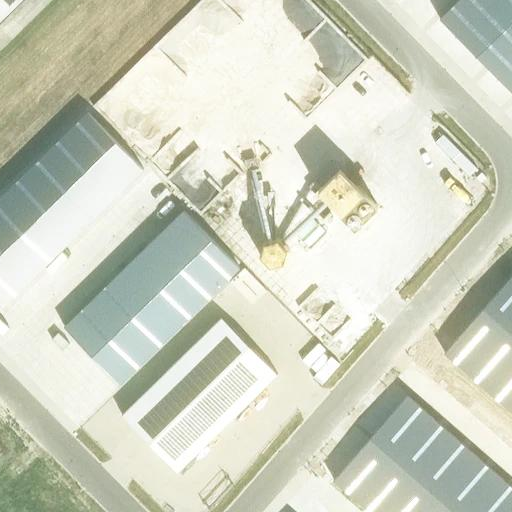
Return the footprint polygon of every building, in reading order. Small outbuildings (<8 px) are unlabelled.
[(0,0),(0,22),(22,0),(0,0)] [(491,0),(458,0),(439,19),(464,44),(500,8),(491,0)] [(511,0),(491,0),(500,8),(511,21),(511,20),(511,0)] [(464,44),(489,68),(511,44),(511,20),(511,21),(500,8),(464,44)] [(511,44),(489,68),(511,91),(511,44)] [(86,110),(66,129),(123,188),(143,168),(86,110)] [(66,129),(46,149),(103,207),(123,188),(66,129)] [(443,134),(434,143),(469,176),(477,168),(443,134)] [(46,149),(26,168),(83,227),(103,207),(46,149)] [(340,167),(317,189),(355,228),(377,206),(340,167)] [(26,168),(6,188),(34,217),(63,246),(83,227),(26,168)] [(6,188),(0,193),(0,250),(4,246),(34,217),(6,188)] [(181,207),(161,227),(218,286),(238,266),(181,207)] [(34,217),(4,246),(33,276),(63,246),(34,217)] [(161,227),(141,247),(198,305),(218,286),(161,227)] [(4,246),(0,250),(0,302),(3,305),(33,276),(4,246)] [(141,247),(121,266),(150,295),(178,325),(198,305),(141,247)] [(121,266),(62,323),(91,353),(150,295),(121,266)] [(511,273),(502,285),(511,293),(511,273)] [(511,293),(502,285),(482,307),(511,333),(511,293)] [(150,295),(91,353),(120,382),(178,325),(150,295)] [(511,333),(482,307),(463,330),(504,365),(511,355),(511,333)] [(221,316),(121,414),(177,471),(277,373),(221,316)] [(463,330),(443,352),(484,388),(504,365),(463,330)] [(511,355),(504,365),(484,388),(505,406),(511,397),(511,355)] [(408,394),(389,416),(434,455),(453,434),(408,394)] [(389,416),(370,437),(415,477),(434,455),(389,416)] [(434,455),(415,477),(438,497),(476,454),(453,434),(434,455)] [(370,437),(351,458),(396,498),(415,477),(370,437)] [(476,454),(438,497),(454,511),(464,511),(498,474),(476,454)] [(351,458),(333,479),(369,511),(383,511),(396,498),(351,458)] [(511,486),(498,474),(464,511),(504,511),(511,504),(511,486)] [(396,498),(383,511),(424,511),(438,497),(415,477),(396,498)] [(454,511),(438,497),(424,511),(454,511)]
